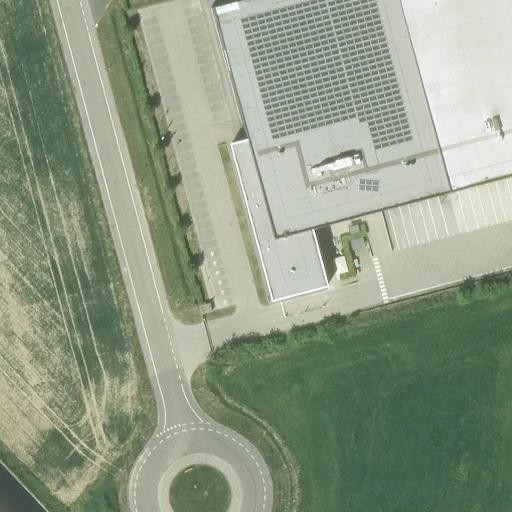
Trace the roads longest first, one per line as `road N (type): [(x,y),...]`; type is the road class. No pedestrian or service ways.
road 1 (unclassified): [(184,440),(69,0)]
road 2 (unknown): [(239,337),(243,298),(170,26)]
road 3 (unknown): [(239,337),(511,241)]
road 4 (unclassified): [(256,511),(258,488),(247,462),(212,439),(184,440)]
